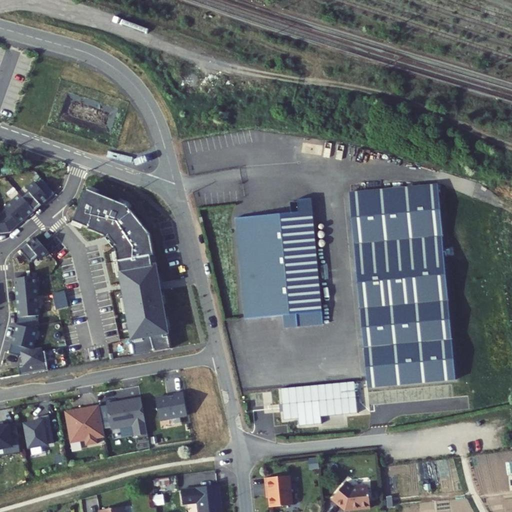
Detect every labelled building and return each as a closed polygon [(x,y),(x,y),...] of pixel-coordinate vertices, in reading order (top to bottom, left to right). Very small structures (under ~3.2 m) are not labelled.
[(23,195),(34,208),(55,191),(43,178),(38,182),(35,180),(27,187),(30,190),(23,195)] [(136,341),(138,352),(171,346),(163,305),(162,305),(157,278),(158,277),(156,263),(153,264),(151,254),(154,253),(151,232),(127,203),(87,187),(73,219),(89,225),(88,227),(105,233),(107,236),(109,234),(116,243),(114,245),(116,248),(133,342),(136,341)] [(401,192),(400,187),(350,193),(370,389),(458,379),(445,247),(442,199),(410,201),(402,201),(401,192)] [(401,192),(402,201),(410,201),(409,191),(401,192)] [(23,195),(21,192),(13,199),(15,202),(23,195)] [(10,229),(34,208),(23,195),(15,202),(13,199),(6,206),(8,208),(3,212),(10,229)] [(298,314),(324,312),(311,197),(296,198),(297,202),(287,203),(288,212),(232,216),(245,320),(247,320),(284,316),(285,325),(285,328),(299,326),(298,314)] [(0,230),(10,229),(3,212),(0,212),(0,230)] [(35,234),(20,247),(30,259),(38,253),(40,256),(48,249),(35,234)] [(14,276),(16,296),(34,294),(37,294),(36,283),(33,284),(32,274),(14,276)] [(18,315),(16,322),(33,326),(35,327),(36,323),(35,313),(39,313),(38,302),(34,303),(34,294),(16,296),(18,315)] [(285,325),(284,316),(247,320),(248,328),(285,325)] [(9,351),(19,353),(23,353),(29,351),(30,346),(31,347),(34,336),(31,335),(33,326),(16,322),(9,351)] [(29,351),(23,353),(24,363),(18,364),(20,373),(48,368),(45,348),(29,351)] [(355,381),(282,387),(284,407),(285,418),(300,417),(300,425),(322,423),(322,416),(358,412),(355,381)] [(187,413),(183,390),(174,392),(174,393),(156,396),(160,418),(187,413)] [(147,432),(141,395),(132,396),(132,398),(106,403),(111,427),(133,423),(135,434),(147,432)] [(104,433),(99,403),(86,405),(86,407),(77,409),(76,408),(65,410),(70,440),(80,439),(80,437),(85,437),(86,443),(97,441),(96,434),(104,433)] [(29,444),(54,440),(49,412),(41,413),(42,418),(25,421),(29,444)] [(5,438),(18,436),(16,421),(8,422),(8,418),(0,419),(0,446),(6,445),(5,438)] [(291,471),(266,473),(267,487),(269,487),(270,502),(293,500),(291,471)] [(353,481),(345,476),(332,495),(346,505),(371,502),(368,480),(353,481)] [(196,487),(182,488),(183,502),(198,501),(199,511),(221,511),(219,483),(196,485),(196,487)] [(122,511),(121,503),(98,507),(99,511),(122,511)]
